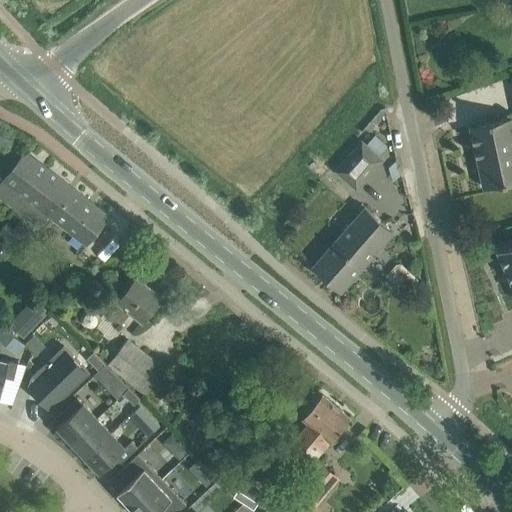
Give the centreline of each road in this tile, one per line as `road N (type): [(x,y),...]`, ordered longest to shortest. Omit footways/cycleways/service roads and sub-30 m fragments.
road 1 (secondary): [(431,427),(129,181),(17,76)]
road 2 (unclassified): [(431,427),(465,391),(387,0)]
road 3 (unclassified): [(17,76),(150,0)]
